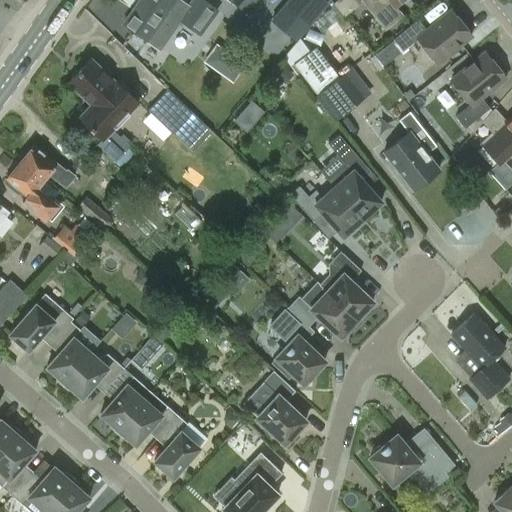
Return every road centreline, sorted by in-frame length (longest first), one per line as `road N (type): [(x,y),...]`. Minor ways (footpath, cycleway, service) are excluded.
road 1 (residential): [(151,511),(0,373)]
road 2 (residential): [(511,437),(482,460),(463,451),(377,345)]
road 3 (residential): [(317,511),(358,372),(377,345)]
